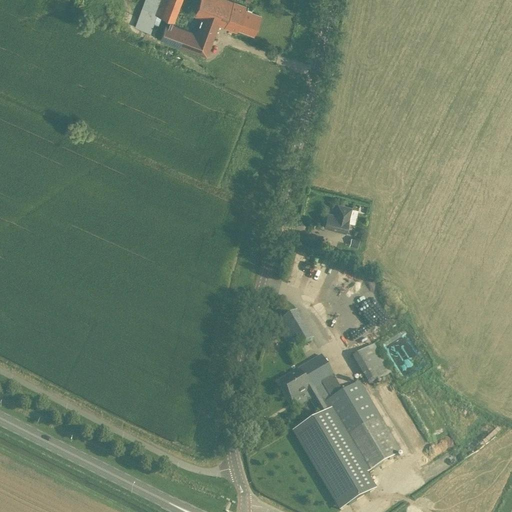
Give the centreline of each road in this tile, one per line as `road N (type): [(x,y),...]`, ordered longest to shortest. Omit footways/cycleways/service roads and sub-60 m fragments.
road 1 (tertiary): [(234,470),(241,365),(329,0)]
road 2 (unclassified): [(0,369),(176,462),(234,470)]
road 3 (primary): [(168,503),(0,418)]
